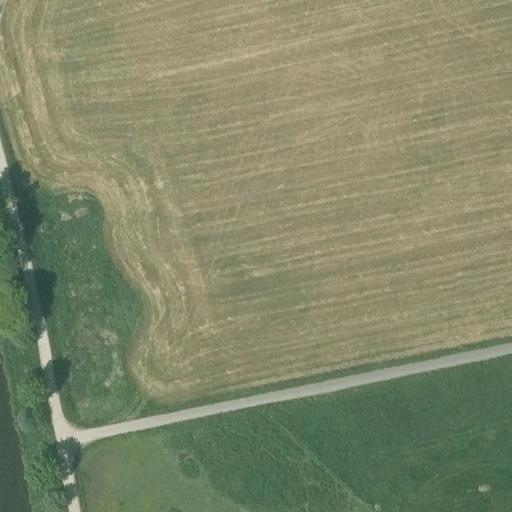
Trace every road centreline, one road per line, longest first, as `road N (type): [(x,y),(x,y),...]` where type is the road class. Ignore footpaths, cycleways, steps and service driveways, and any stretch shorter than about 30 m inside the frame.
road 1 (track): [(511,352),(70,443)]
road 2 (track): [(82,511),(0,131)]
